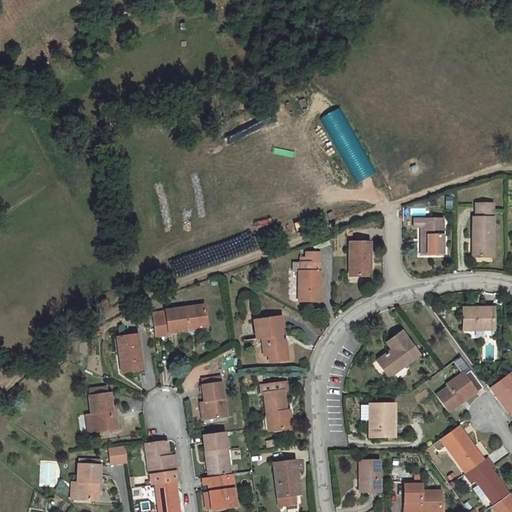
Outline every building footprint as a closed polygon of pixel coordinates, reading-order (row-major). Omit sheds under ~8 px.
[(340,107),(319,119),(356,185),(377,173),(340,107)] [(476,257),(493,257),(492,204),(476,204),(476,218),(473,218),(473,238),(476,238),(476,257)] [(443,219),(414,219),(414,228),(422,228),(424,228),(425,255),(443,255),(443,219)] [(370,243),(349,242),(349,276),(370,276),(370,243)] [(293,263),(293,271),(299,271),(319,271),(319,253),(306,253),(306,258),(306,262),(300,262),(300,263),(293,263)] [(319,271),(299,271),(299,301),(320,302),(320,271),(319,271)] [(106,299),(96,306),(102,315),(111,308),(106,299)] [(169,333),(188,330),(187,326),(206,323),(203,305),(165,311),(166,312),(152,313),(155,337),(169,334),(169,333)] [(482,308),(463,308),(463,329),(494,329),(493,308),(482,308)] [(268,355),(269,363),(288,360),(282,317),(254,320),(257,339),(262,338),(264,356),(268,355)] [(206,323),(187,326),(188,330),(192,334),(207,332),(206,323)] [(388,377),(418,354),(401,331),(386,342),(391,349),(393,351),(389,354),(388,352),(376,361),(388,377)] [(121,372),(142,369),(138,335),(121,337),(123,355),(119,356),(121,372)] [(460,357),(454,361),(462,373),(464,376),(471,371),(460,357)] [(511,410),(511,370),(489,387),(495,396),(499,393),(511,410)] [(436,396),(448,412),(468,397),(476,392),(476,393),(483,388),(471,371),(464,376),(448,387),(436,396)] [(462,373),(446,385),(448,387),(464,376),(462,373)] [(220,377),(202,379),(203,385),(221,382),(220,377)] [(222,382),(203,386),(204,402),(206,402),(209,419),(227,417),(222,382)] [(266,414),(270,414),(272,430),(292,428),(290,410),(286,411),(283,391),(287,391),(286,382),(260,386),(261,394),(264,394),(266,414)] [(89,389),(90,396),(107,394),(106,386),(89,389)] [(90,396),(89,396),(91,415),(94,432),(118,428),(116,415),(113,415),(112,407),(110,393),(107,394),(90,396)] [(511,410),(499,393),(495,396),(501,405),(507,413),(511,410)] [(204,402),(199,403),(202,420),(209,419),(206,402),(204,402)] [(394,404),(369,404),(369,405),(369,415),(370,415),(370,420),(370,436),(394,436),(394,404)] [(369,405),(360,405),(360,420),(370,420),(370,415),(369,415),(369,405)] [(465,473),(483,460),(469,442),(458,426),(440,439),(465,473)] [(224,432),(203,435),(207,461),(211,460),(213,476),(230,474),(224,432)] [(167,440),(148,443),(150,458),(146,459),(149,475),(150,475),(151,485),(156,484),(175,482),(176,481),(175,472),(177,472),(176,464),(175,455),(169,456),(167,440)] [(125,446),(108,448),(111,464),(127,462),(125,446)] [(493,505),(508,494),(490,470),(488,466),(490,465),(488,461),(486,458),(483,460),(465,473),(464,474),(471,484),(475,481),(493,505)] [(295,461),(273,464),(279,506),(295,504),(294,495),(297,495),(294,478),(297,477),(295,461)] [(379,461),(359,461),(359,479),(362,479),(362,492),(379,491),(379,486),(379,478),(379,461)] [(99,466),(79,464),(78,483),(77,499),(97,500),(97,483),(95,483),(96,479),(98,480),(99,480),(99,466)] [(209,477),(202,478),(203,486),(208,485),(209,493),(211,510),(236,506),(232,474),(230,474),(213,476),(209,477)] [(403,511),(440,511),(440,503),(440,491),(420,491),(420,475),(414,475),(414,484),(404,484),(403,511)] [(159,511),(179,511),(177,497),(175,482),(156,484),(157,492),(159,511)] [(511,511),(511,498),(508,494),(493,505),(491,506),(495,511),(511,511)]
